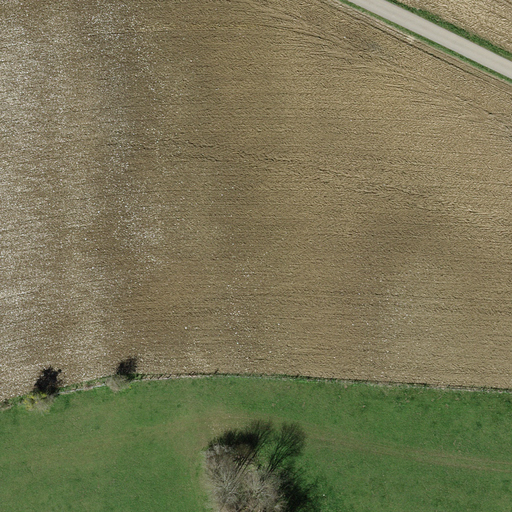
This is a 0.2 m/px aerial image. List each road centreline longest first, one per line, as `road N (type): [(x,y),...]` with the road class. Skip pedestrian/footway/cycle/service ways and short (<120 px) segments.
road 1 (track): [(0,462),(203,423),(511,465)]
road 2 (unclassified): [(511,76),(346,0)]
